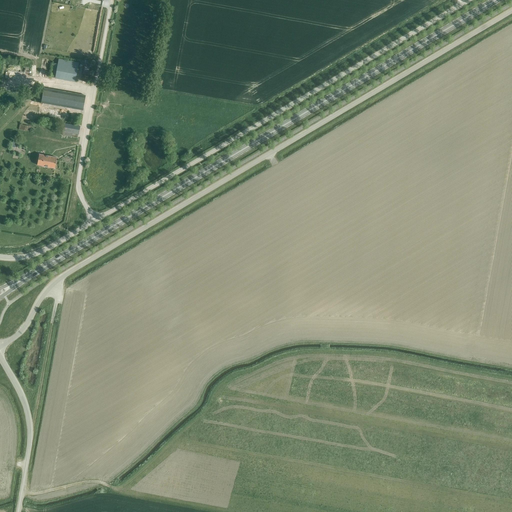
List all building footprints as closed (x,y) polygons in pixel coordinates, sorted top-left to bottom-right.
[(80,62),(60,60),(58,79),(78,82),(80,62)] [(87,82),(90,61),(85,60),(81,81),(87,82)] [(82,110),(85,95),(44,88),(41,103),(82,110)] [(77,138),(79,126),(64,123),(62,135),(77,138)] [(54,168),(57,158),(39,154),(37,165),(54,168)]
